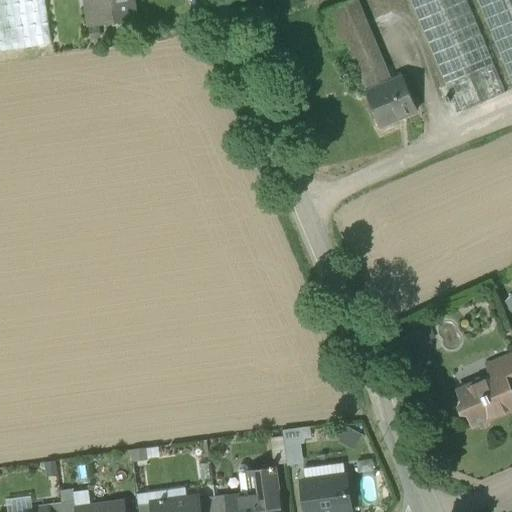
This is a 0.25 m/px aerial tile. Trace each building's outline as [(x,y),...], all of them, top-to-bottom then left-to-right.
[(44,0),(0,0),(0,52),(51,45),(44,0)] [(94,0),(95,6),(86,8),(89,27),(136,20),(132,0),(94,0)] [(392,82),(357,0),(351,0),(320,13),(335,51),(348,46),(368,92),(392,82)] [(506,93),(466,0),(408,0),(456,114),(506,93)] [(511,0),(475,0),(511,86),(511,0)] [(368,92),(367,93),(381,127),(417,111),(403,78),(392,82),(368,92)] [(511,355),(506,358),(509,366),(502,369),(509,385),(511,383),(511,355)] [(501,372),(458,390),(463,402),(459,406),(462,414),(468,415),(474,427),(478,425),(482,429),(489,426),(489,421),(511,410),(511,392),(509,385),(502,369),(500,369),(501,372)] [(282,438),(270,440),(274,463),(286,461),(282,438)] [(280,511),(275,469),(249,472),(248,468),(244,465),(240,466),(239,470),(242,497),(226,499),(228,511),(280,511)] [(351,511),(347,476),(301,483),(304,511),(351,511)] [(199,497),(150,504),(151,511),(201,511),(199,499),(199,497)] [(214,497),(199,499),(201,511),(216,511),(215,500),(214,497)] [(228,511),(226,499),(215,500),(216,511),(228,511)] [(126,511),(125,502),(74,509),(74,511),(126,511)] [(62,511),(62,503),(50,505),(50,511),(62,511)]
